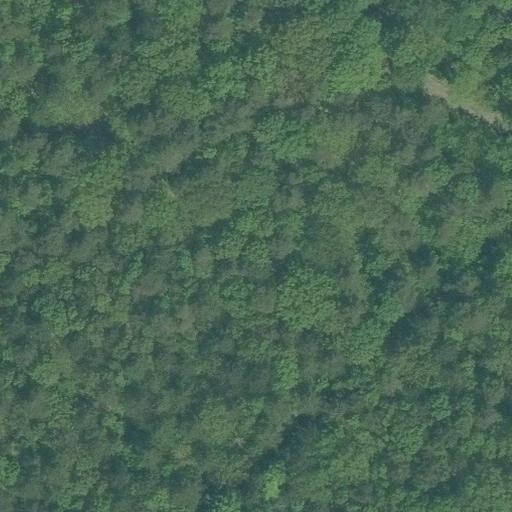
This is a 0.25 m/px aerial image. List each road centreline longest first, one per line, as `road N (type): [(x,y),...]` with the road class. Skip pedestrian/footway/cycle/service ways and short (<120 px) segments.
road 1 (track): [(222,498),(397,338),(85,128)]
road 2 (track): [(0,144),(85,128),(167,99),(269,48),(298,16)]
road 3 (unclassified): [(511,132),(276,0)]
road 4 (track): [(0,358),(99,409),(222,498)]
road 5 (track): [(397,338),(511,231)]
